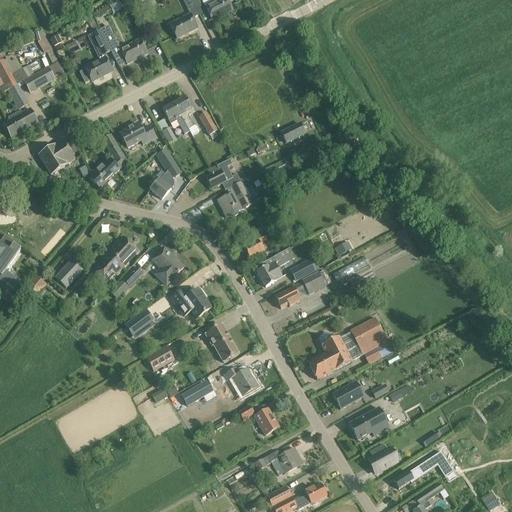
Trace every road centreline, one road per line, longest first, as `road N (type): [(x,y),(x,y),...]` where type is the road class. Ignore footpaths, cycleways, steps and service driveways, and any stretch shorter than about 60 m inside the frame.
road 1 (unclassified): [(373,511),(239,282),(204,237),(29,175),(16,155)]
road 2 (tertiary): [(16,155),(324,0)]
